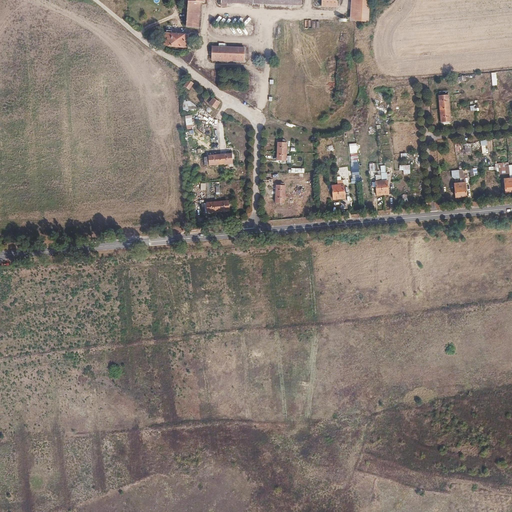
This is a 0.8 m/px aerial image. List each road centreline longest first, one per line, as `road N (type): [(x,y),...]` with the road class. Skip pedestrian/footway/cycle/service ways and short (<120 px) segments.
road 1 (residential): [(95,0),(257,119),(253,232)]
road 2 (unclassified): [(0,255),(253,232)]
road 3 (unclassified): [(253,232),(434,215)]
road 4 (unclassified): [(511,130),(427,142),(434,215)]
road 5 (track): [(431,138),(414,81),(372,87),(362,140)]
